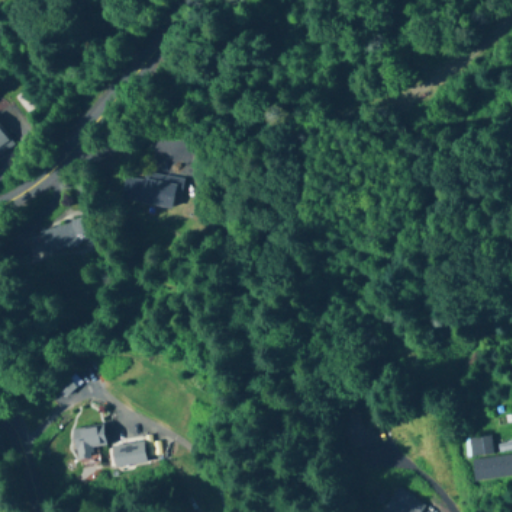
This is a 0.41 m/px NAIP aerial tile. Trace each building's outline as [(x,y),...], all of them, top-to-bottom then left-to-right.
[(0,152),(11,146),(0,129),(0,152)] [(181,181),(123,172),(118,204),(170,212),(172,200),(178,201),(181,181)] [(21,239),(28,262),(93,243),(86,219),(21,239)] [(377,442),(372,428),(364,430),(356,410),(338,416),(351,452),(377,442)] [(92,458),(90,448),(105,446),(103,426),(73,429),(76,460),(92,458)] [(493,452),(489,435),(468,440),(472,457),(493,452)] [(475,481),(511,476),(511,455),(472,460),(475,481)] [(422,511),(426,506),(396,487),(380,511),(422,511)]
